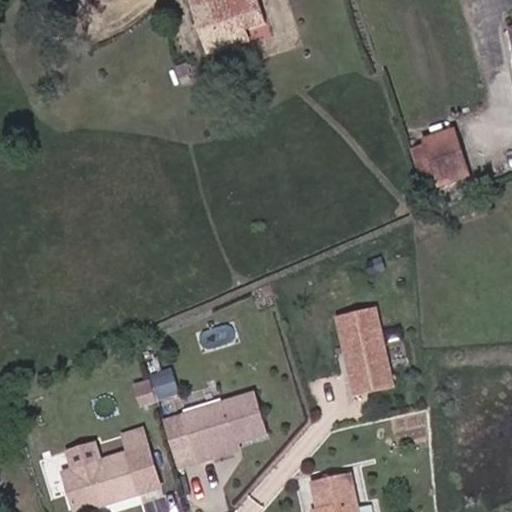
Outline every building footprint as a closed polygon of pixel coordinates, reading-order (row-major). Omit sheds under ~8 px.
[(224,31),(243,25),(263,16),(256,0),(192,0),(186,3),(208,59),(231,50),(224,31)] [(250,44),(243,25),(224,31),(231,50),(250,44)] [(435,176),(466,165),(451,120),(420,130),(435,176)] [(426,179),(435,176),(420,130),(411,133),(426,179)] [(399,388),(378,312),(339,322),(349,356),(353,354),(356,363),(352,368),(360,399),(399,388)] [(150,403),(143,381),(130,386),(137,407),(150,403)] [(236,445),(265,435),(252,394),(180,419),(196,466),(212,461),(210,454),(236,445)] [(86,511),(139,494),(129,462),(148,456),(139,430),(120,436),(126,454),(100,462),(72,472),(60,476),(72,511),(86,511)] [(100,462),(94,444),(66,453),(72,472),(100,462)] [(238,451),(236,445),(210,454),(212,461),(238,451)] [(159,487),(148,456),(129,462),(139,494),(159,487)] [(362,511),(351,475),(314,486),(320,511),(362,511)]
